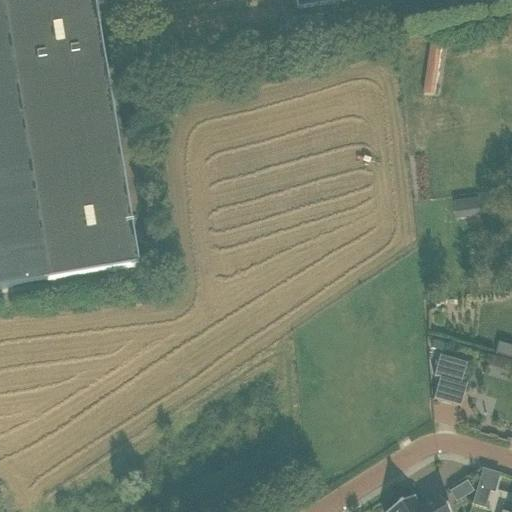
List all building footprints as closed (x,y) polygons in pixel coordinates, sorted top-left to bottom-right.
[(0,0),(0,290),(48,283),(48,284),(138,269),(93,0),(0,0)] [(294,0),(297,12),(357,2),(357,0),(294,0)] [(428,46),(421,95),(433,97),(440,48),(428,46)] [(511,189),(502,191),(505,208),(511,206),(511,189)] [(434,342),(431,349),(442,352),(444,345),(434,342)] [(508,359),(511,347),(500,344),(497,356),(508,359)] [(467,365),(440,357),(434,378),(440,379),(434,400),(461,408),(467,386),(461,384),(467,365)] [(492,478),(481,475),(477,488),(488,491),(492,478)] [(474,493),(467,482),(449,493),(456,504),(474,493)] [(446,511),(439,499),(426,507),(427,509),(421,511),(420,511),(413,499),(391,511),(446,511)]
